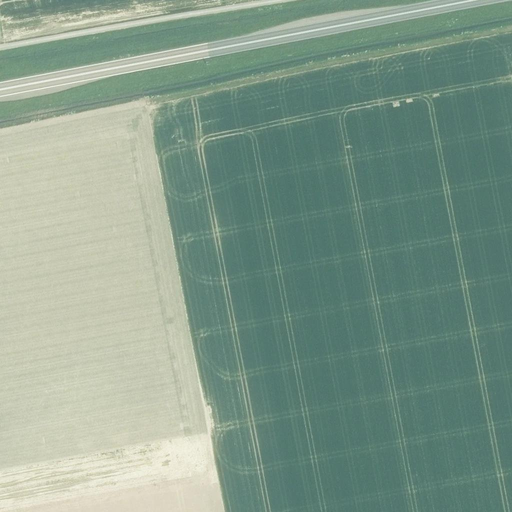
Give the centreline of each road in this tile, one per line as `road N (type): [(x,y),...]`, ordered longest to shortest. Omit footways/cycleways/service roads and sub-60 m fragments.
road 1 (trunk): [(0,90),(477,0)]
road 2 (unclassified): [(273,0),(0,45)]
